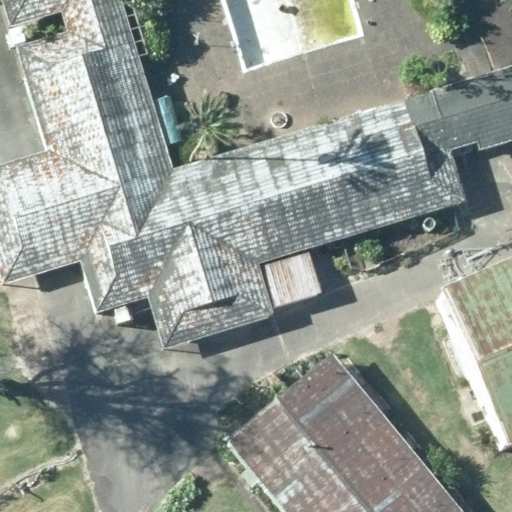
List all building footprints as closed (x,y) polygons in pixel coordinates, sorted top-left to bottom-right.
[(172,284),(187,335),(303,300),(287,247),(494,185),(477,131),(451,139),(433,81),(202,151),(156,0),(36,0),(38,8),(64,0),(90,0),(96,17),(43,33),(73,133),(107,245),(123,299),(172,284)] [(451,139),(477,131),(500,124),(504,136),(511,133),(511,56),(433,81),(451,139)] [(107,245),(73,133),(0,154),(0,172),(28,268),(107,245)] [(338,238),(294,250),(305,289),(349,276),(338,238)] [(511,256),(460,279),(511,400),(511,256)] [(499,511),(356,344),(252,431),(320,511),(499,511)]
